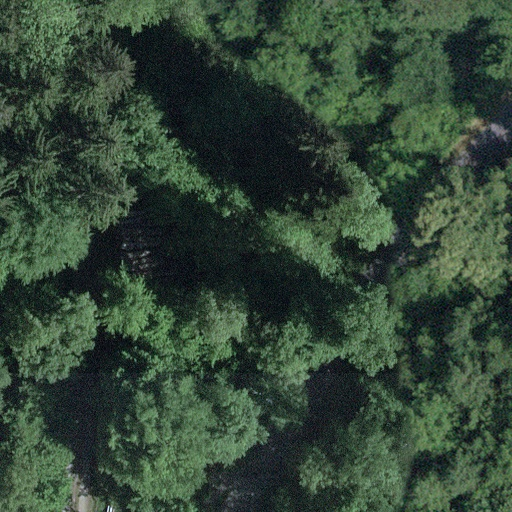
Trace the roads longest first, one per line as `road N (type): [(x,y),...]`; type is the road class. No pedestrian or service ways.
road 1 (track): [(79,511),(82,219),(50,0)]
road 2 (track): [(511,81),(427,264),(255,511)]
